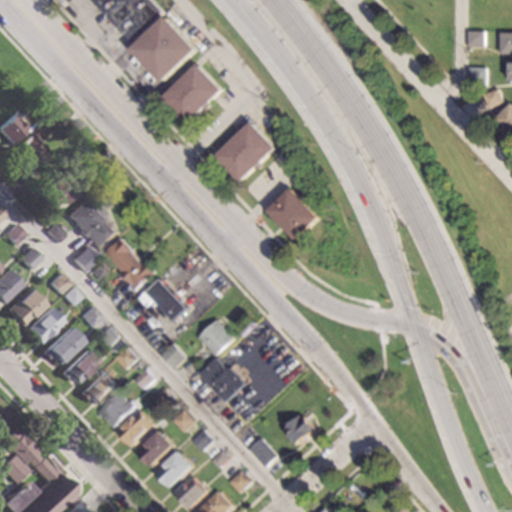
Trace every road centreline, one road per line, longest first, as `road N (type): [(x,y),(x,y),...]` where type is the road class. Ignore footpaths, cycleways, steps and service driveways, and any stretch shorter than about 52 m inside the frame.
road 1 (tertiary): [(414,327),(349,313),(297,288),(26,0)]
road 2 (motorway): [(511,430),(386,149),(277,0)]
road 3 (motorway): [(232,0),(339,140),(388,245),(414,327)]
road 4 (tertiary): [(0,11),(232,259)]
road 5 (tertiary): [(232,259),(444,511)]
road 6 (residential): [(511,177),(350,0)]
road 7 (residential): [(142,511),(0,361)]
road 8 (primary): [(414,327),(487,511)]
road 9 (motorway): [(511,475),(467,370),(437,337),(414,327)]
road 10 (residential): [(372,420),(276,511)]
